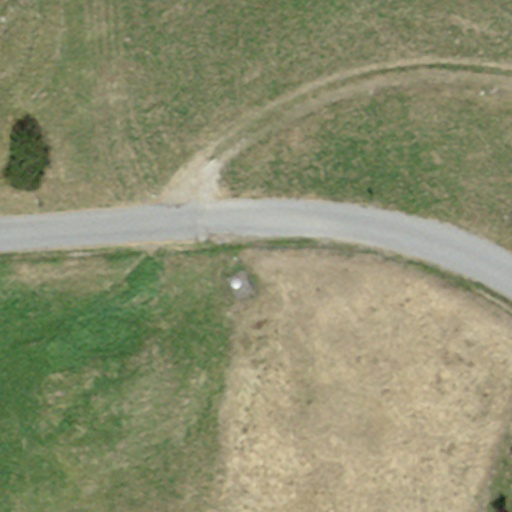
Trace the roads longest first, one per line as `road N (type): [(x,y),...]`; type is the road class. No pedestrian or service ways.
road 1 (unclassified): [(511,283),(416,241),(294,224),(0,240)]
road 2 (track): [(161,230),(228,144),(372,78),(511,81)]
